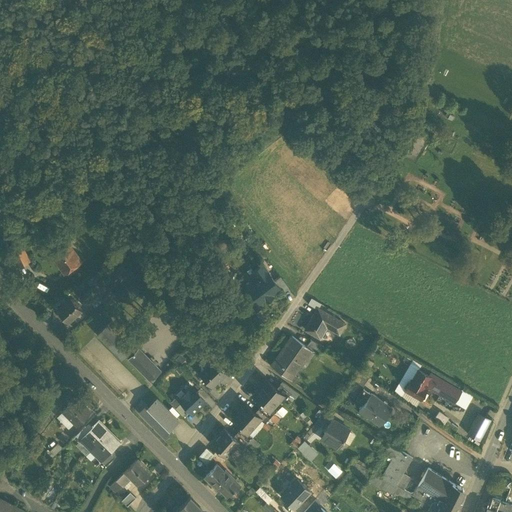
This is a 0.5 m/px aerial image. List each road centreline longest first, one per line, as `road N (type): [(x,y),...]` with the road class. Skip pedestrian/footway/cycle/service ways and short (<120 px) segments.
road 1 (residential): [(177,469),(370,194)]
road 2 (secondary): [(177,469),(82,378),(0,282)]
road 3 (track): [(439,0),(416,127),(370,194)]
